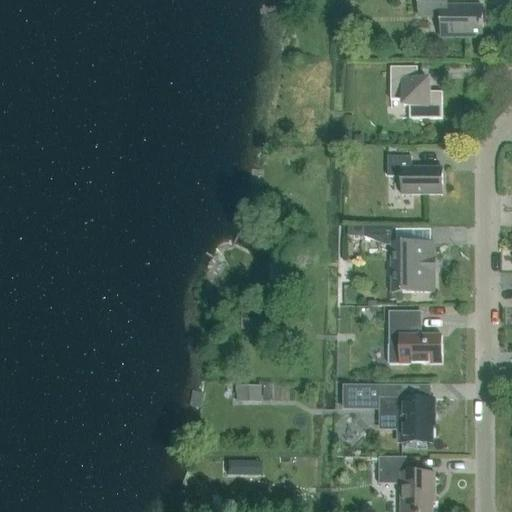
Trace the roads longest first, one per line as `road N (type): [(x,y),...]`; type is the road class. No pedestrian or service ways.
road 1 (residential): [(511,117),(487,163),(490,385)]
road 2 (residential): [(490,385),(491,511)]
